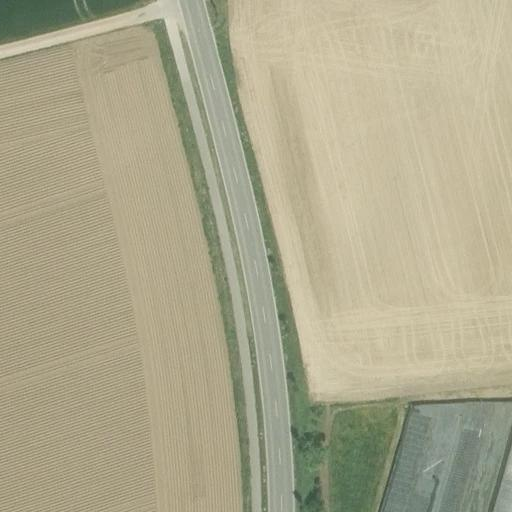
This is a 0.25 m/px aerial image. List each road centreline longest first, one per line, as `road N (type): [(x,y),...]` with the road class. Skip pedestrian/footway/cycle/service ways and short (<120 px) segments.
road 1 (tertiary): [(190,0),(266,332),(281,511)]
road 2 (track): [(0,53),(192,6)]
